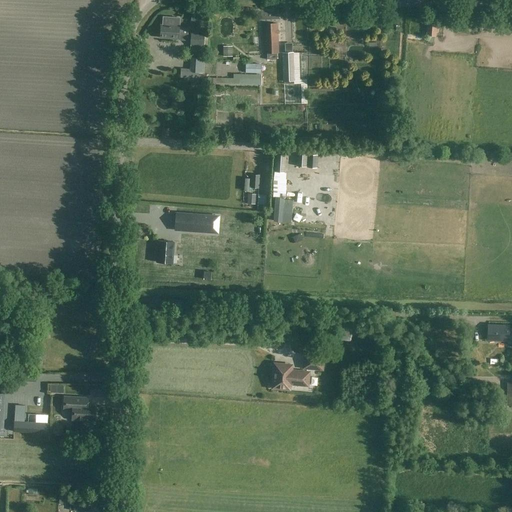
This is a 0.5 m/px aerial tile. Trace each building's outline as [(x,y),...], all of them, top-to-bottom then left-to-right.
[(180,18),(163,17),(163,25),(161,25),(160,38),(178,39),(186,40),(187,29),(179,29),(180,18)] [(426,36),(428,36),(427,41),(433,42),(433,36),(434,36),(435,24),(427,23),(426,36)] [(278,53),(277,24),(263,24),(264,54),(278,53)] [(204,33),(191,32),(190,45),(204,46),(204,33)] [(293,52),(282,52),(283,82),(294,81),(293,52)] [(245,69),(259,69),(259,58),(245,58),(245,69)] [(208,78),(208,83),(261,84),(261,74),(233,74),(233,78),(208,78)] [(273,184),(283,184),(285,153),(275,153),(273,184)] [(297,154),(296,166),(306,167),(306,155),(297,154)] [(308,155),(307,167),(316,167),(317,155),(308,155)] [(259,175),(251,175),(250,187),(258,187),(259,175)] [(281,203),(281,191),(271,191),(271,217),(290,217),(290,203),(281,203)] [(256,194),(247,193),(246,203),(255,204),(256,194)] [(266,195),(258,194),(257,209),(265,209),(266,195)] [(176,213),(175,229),(216,232),(218,217),(176,213)] [(156,262),(172,264),(174,242),(158,241),(156,262)] [(0,313),(11,314),(11,306),(10,305),(5,305),(5,303),(0,302),(0,306),(0,307),(0,310),(0,313)] [(24,316),(24,323),(31,323),(31,324),(33,324),(33,317),(35,317),(35,313),(38,313),(38,307),(34,307),(33,303),(29,303),(29,316),(24,316)] [(511,329),(508,329),(509,326),(488,325),(487,340),(507,340),(507,343),(511,343),(511,329)] [(322,370),(323,358),(304,356),(303,368),(322,370)] [(307,386),(309,372),(291,370),(291,365),(274,364),(272,388),(289,389),(290,384),(307,386)] [(87,405),(88,398),(64,397),(63,409),(72,409),(72,420),(94,421),(95,406),(87,405)] [(36,422),(14,421),(13,432),(36,433),(36,422)] [(73,510),(89,511),(89,499),(74,498),(73,510)]
